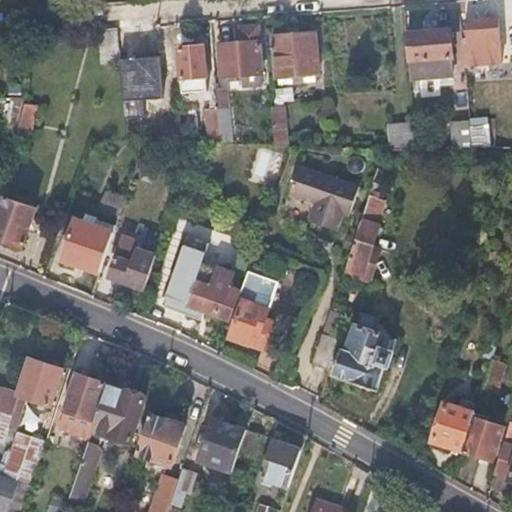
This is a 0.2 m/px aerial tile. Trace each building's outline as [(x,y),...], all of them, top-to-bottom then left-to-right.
[(463,50),(464,65),(502,63),(499,18),(466,20),(468,39),(462,39),(463,50)] [(242,91),(261,90),(257,27),(241,28),(242,44),(220,45),(222,76),(228,75),(228,81),(241,81),(242,91)] [(133,30),(119,31),(121,58),(135,57),(133,30)] [(121,58),(119,31),(100,32),(102,64),(121,63),(121,58)] [(451,31),(406,34),(409,80),(451,77),(450,57),(453,57),(451,31)] [(273,36),(276,77),(292,76),(292,82),(303,81),(302,75),(318,73),(315,33),(273,36)] [(158,53),(160,79),(205,75),(203,47),(178,49),(179,51),(158,53)] [(209,143),(218,143),(215,90),(200,91),(202,111),(206,111),(209,143)] [(215,90),(218,143),(230,143),(227,90),(215,90)] [(17,137),(26,104),(27,99),(14,98),(4,137),(17,137)] [(39,108),(26,104),(17,137),(17,139),(30,142),(39,108)] [(270,107),(272,131),(284,130),(283,107),(270,107)] [(453,151),(472,152),(471,147),(469,126),(469,119),(450,119),(453,151)] [(383,142),(382,148),(414,150),(413,123),(401,123),(400,137),(388,136),(388,142),(383,142)] [(483,125),(469,126),(471,147),(485,146),(483,125)] [(285,145),(284,130),(272,131),(273,145),(285,145)] [(357,186),(295,165),(286,195),(311,204),(305,220),(334,231),(340,214),(347,216),(357,186)] [(368,194),(343,272),(368,280),(378,249),(369,246),(376,224),(374,224),(382,199),(368,194)] [(3,196),(0,206),(0,237),(25,247),(38,208),(3,196)] [(61,259),(99,272),(112,232),(75,219),(61,259)] [(110,277),(145,288),(158,252),(141,246),(143,240),(125,234),(110,277)] [(253,255),(244,283),(257,288),(266,260),(253,255)] [(239,297),(241,292),(229,287),(233,274),(218,269),(217,273),(202,268),(189,304),(232,319),(239,297)] [(257,288),(244,283),(241,292),(239,297),(243,299),(230,338),(263,349),(267,338),(260,336),(266,319),(270,306),(271,293),(257,288)] [(334,376),(379,389),(387,365),(388,365),(397,338),(375,331),(379,318),(362,313),(358,325),(356,325),(348,349),(343,347),(334,376)] [(266,319),(260,336),(267,338),(272,321),(266,319)] [(313,364),(330,370),(339,340),(322,335),(313,364)] [(11,418),(8,427),(16,430),(28,398),(52,405),(64,369),(32,358),(29,368),(11,418)] [(0,414),(11,418),(29,368),(3,359),(0,366),(0,414)] [(490,359),(482,388),(495,392),(504,363),(490,359)] [(79,365),(77,373),(92,378),(94,370),(79,365)] [(97,421),(110,384),(92,378),(77,373),(65,409),(97,421)] [(148,397),(110,384),(97,421),(71,498),(84,502),(103,446),(100,445),(104,434),(132,443),(148,397)] [(459,408),(475,412),(477,404),(461,399),(459,408)] [(435,442),(464,450),(473,417),(475,412),(459,408),(446,404),(435,442)] [(486,416),(475,412),(473,417),(485,421),(486,416)] [(174,465),(185,435),(169,429),(171,422),(153,416),(140,453),(174,465)] [(473,417),(464,450),(494,459),(504,426),(485,421),(473,417)] [(215,420),(214,425),(229,430),(231,426),(215,420)] [(187,428),(171,422),(169,429),(185,435),(187,428)] [(229,430),(214,425),(201,461),(233,472),(238,458),(247,431),(231,426),(229,430)] [(262,437),(247,431),(238,458),(253,463),(262,437)] [(19,439),(13,456),(39,465),(45,448),(19,439)] [(263,476),(290,486),(302,449),(275,440),(263,476)] [(511,444),(504,443),(496,473),(500,474),(496,489),(509,492),(511,482),(511,444)] [(0,511),(22,511),(39,465),(13,456),(6,479),(0,476),(0,511)] [(180,481),(169,511),(181,511),(187,498),(190,499),(198,475),(183,470),(180,481)] [(153,511),(169,511),(180,481),(165,476),(153,511)] [(339,511),(330,509),(333,502),(318,497),(312,511),(339,511)] [(342,511),(345,506),(333,502),(330,509),(339,511),(342,511)]
